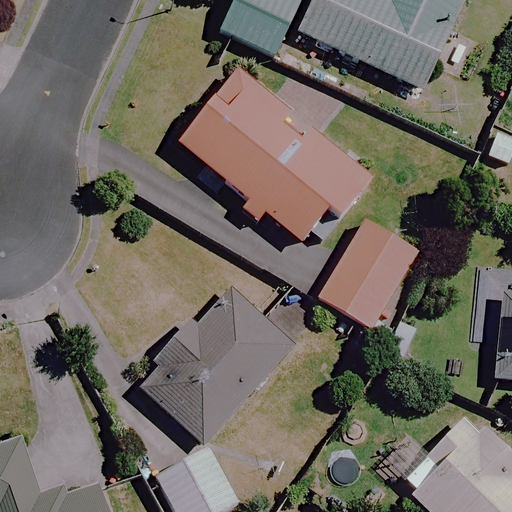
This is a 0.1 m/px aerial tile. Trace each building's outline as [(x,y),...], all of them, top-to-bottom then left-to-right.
[(269,0),(234,0),(217,39),(279,66),(290,42),(418,98),(460,0),(391,0),(391,3),(382,0),(308,0),(302,14),(269,0)] [(284,116),(240,78),(176,152),(294,253),(324,218),(333,226),(367,186),(309,137),(299,149),(274,127),(284,116)] [(413,256),(358,228),(316,309),(371,337),(413,256)] [(289,357),(223,295),(133,388),(199,451),(289,357)] [(496,387),(511,388),(511,301),(506,300),(496,387)] [(511,511),(511,469),(465,422),(397,491),(418,511),(511,511)] [(39,499),(19,443),(0,449),(0,511),(99,511),(89,481),(39,499)] [(229,511),(235,509),(205,457),(153,487),(167,511),(229,511)]
